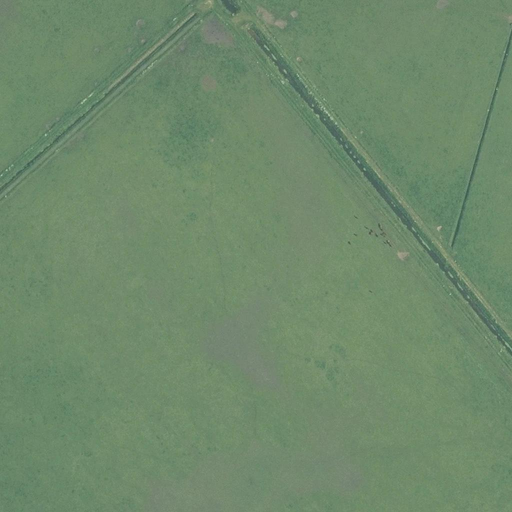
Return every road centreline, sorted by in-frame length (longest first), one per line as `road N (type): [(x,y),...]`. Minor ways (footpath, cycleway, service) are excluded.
road 1 (track): [(511,382),(234,29),(249,16)]
road 2 (track): [(511,337),(242,0)]
